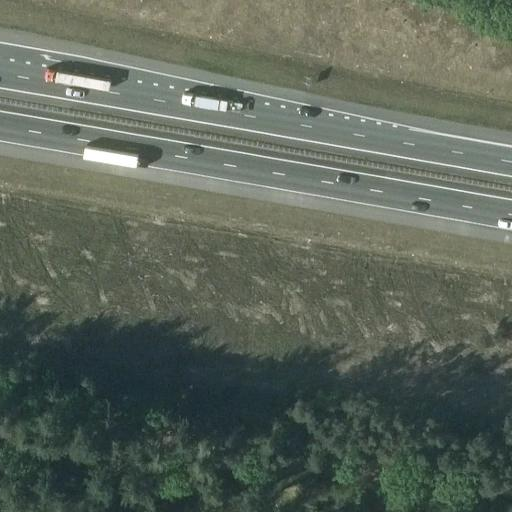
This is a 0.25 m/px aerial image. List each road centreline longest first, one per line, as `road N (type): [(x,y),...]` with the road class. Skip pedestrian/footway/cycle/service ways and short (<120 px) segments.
road 1 (motorway): [(0,128),(511,216)]
road 2 (motorway): [(511,162),(0,75)]
road 3 (track): [(511,476),(0,436)]
